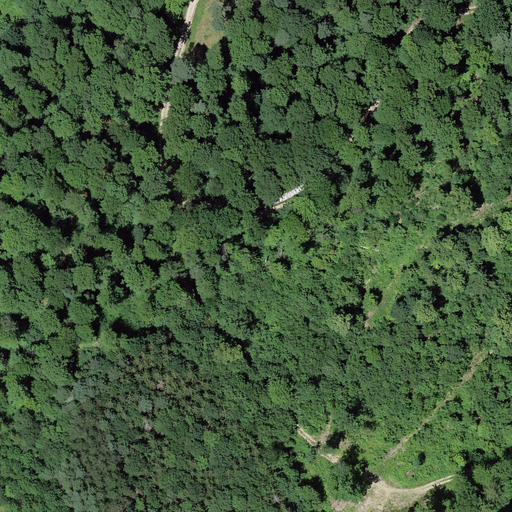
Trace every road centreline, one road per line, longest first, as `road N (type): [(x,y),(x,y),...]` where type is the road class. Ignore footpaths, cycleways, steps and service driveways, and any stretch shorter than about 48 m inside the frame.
road 1 (track): [(193,0),(165,97),(166,155),(185,201),(227,217),(283,208),(336,169),(414,26),(511,0)]
road 2 (track): [(511,464),(395,489),(328,458),(193,298),(176,246),(176,190)]
